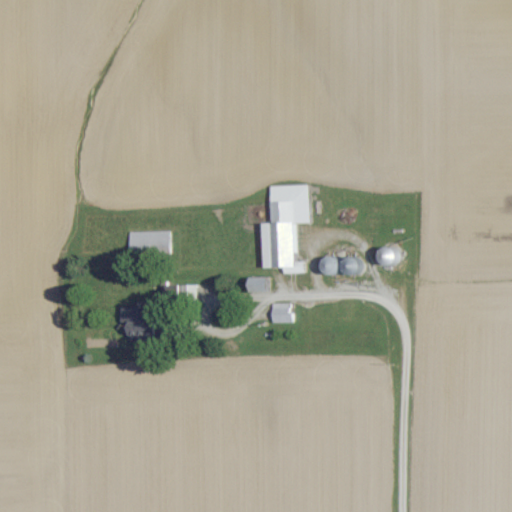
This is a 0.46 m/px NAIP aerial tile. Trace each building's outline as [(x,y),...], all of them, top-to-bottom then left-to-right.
[(264,270),(283,269),(283,275),(304,274),(303,263),(296,263),(295,225),(309,225),(308,187),(270,188),(271,224),(263,225),(264,270)] [(168,232),(128,234),(129,256),(169,255),(168,232)] [(250,294),(268,294),(268,279),(249,280),(250,294)] [(290,305),(271,305),(272,324),(290,324),(290,305)] [(156,342),(157,324),(150,324),(150,310),(120,309),(120,324),(128,324),(128,341),(156,342)]
